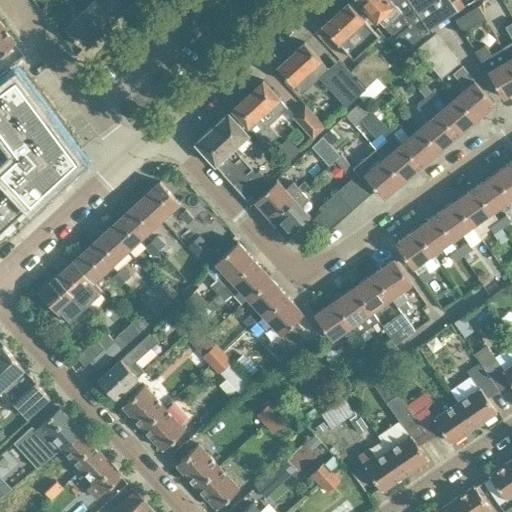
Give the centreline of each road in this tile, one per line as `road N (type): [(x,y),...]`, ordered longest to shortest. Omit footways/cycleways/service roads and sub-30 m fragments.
road 1 (residential): [(163,128),(284,274),(300,278),(511,131)]
road 2 (residential): [(184,511),(0,308)]
road 3 (residential): [(130,158),(9,0)]
road 4 (residential): [(163,128),(302,0)]
road 5 (residential): [(0,280),(130,158)]
road 6 (residential): [(409,511),(511,437)]
